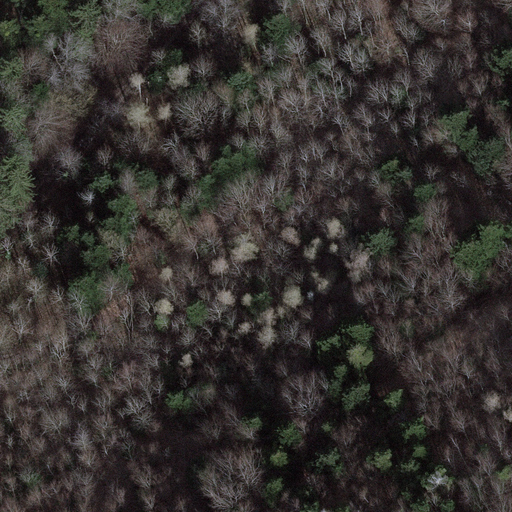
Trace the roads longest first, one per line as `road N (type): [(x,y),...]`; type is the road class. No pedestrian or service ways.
road 1 (track): [(0,378),(196,292),(349,207),(471,118),(511,77)]
road 2 (track): [(200,0),(93,127),(0,271)]
road 3 (track): [(277,511),(396,381),(511,307)]
